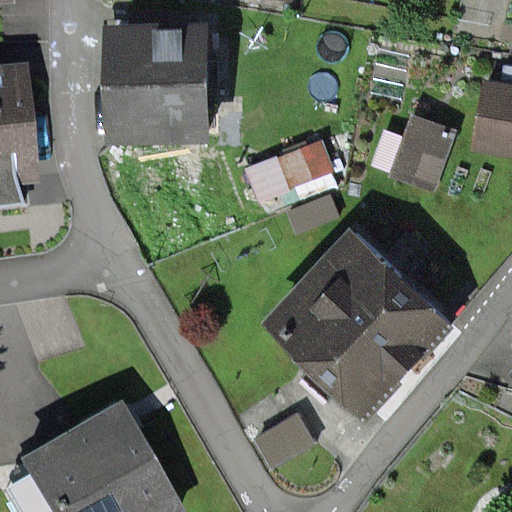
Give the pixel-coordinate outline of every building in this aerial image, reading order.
[(22,0),(0,0),(0,12),(23,12),(22,0)] [(300,0),(252,0),(298,11),(300,0)] [(383,0),(322,0),(322,1),(381,14),(383,0)] [(209,24),(118,25),(119,134),(210,132),(209,24)] [(20,83),(0,84),(0,205),(27,204),(20,83)] [(511,98),(489,93),(475,155),(511,162),(511,98)] [(444,137),(411,126),(390,186),(423,198),(444,137)] [(335,151),(259,173),(270,211),(346,189),(335,151)] [(367,249),(267,341),(350,430),(449,337),(367,249)] [(159,511),(110,419),(14,470),(36,511),(159,511)] [(308,426),(264,448),(281,484),(326,462),(308,426)]
